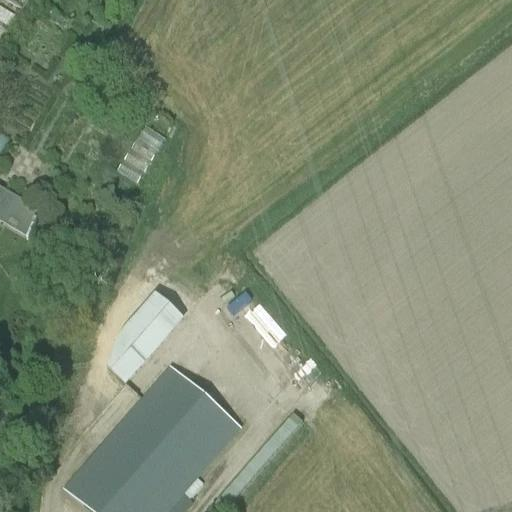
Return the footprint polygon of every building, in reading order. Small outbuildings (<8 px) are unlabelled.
[(0,0),(0,57),(32,0),(0,0)] [(164,144),(144,131),(115,177),(135,189),(164,144)] [(0,216),(30,234),(39,213),(11,197),(0,190),(0,216)] [(181,326),(153,302),(113,349),(105,375),(126,392),(181,326)] [(170,370),(63,492),(86,511),(169,511),(172,510),(182,498),(240,432),(189,387),(170,370)] [(227,511),(301,427),(291,418),(210,511),(227,511)]
